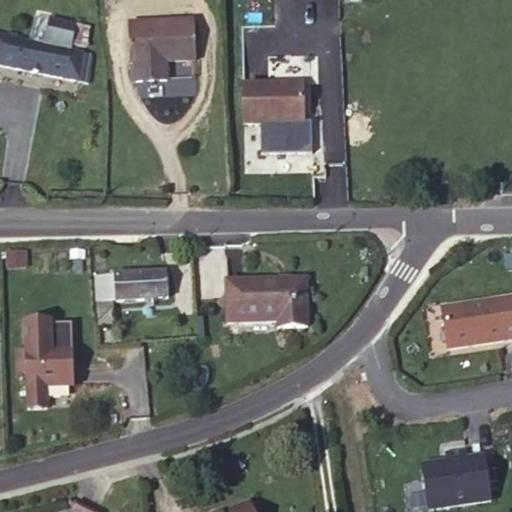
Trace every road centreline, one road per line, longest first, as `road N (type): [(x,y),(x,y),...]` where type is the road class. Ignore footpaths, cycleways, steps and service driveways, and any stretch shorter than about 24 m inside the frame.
road 1 (tertiary): [(0,224),(425,217)]
road 2 (unclassified): [(0,481),(144,446),(256,403),(307,377),(368,324)]
road 3 (residential): [(368,324),(387,392),(398,404),(511,394)]
road 4 (unclassified): [(368,324),(393,293),(425,217)]
